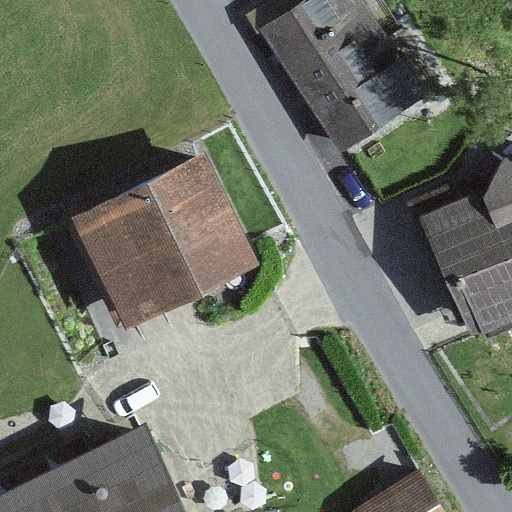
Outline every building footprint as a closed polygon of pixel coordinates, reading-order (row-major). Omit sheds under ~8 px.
[(359,0),(273,0),(248,17),(343,150),(403,107),(346,26),(368,11),(359,0)] [(250,256),(195,142),(63,205),(118,319),(250,256)] [(511,245),(491,190),(414,219),(460,340),(511,319),(511,245)] [(182,511),(139,417),(0,479),(0,511),(182,511)] [(444,511),(418,470),(353,511),(444,511)]
